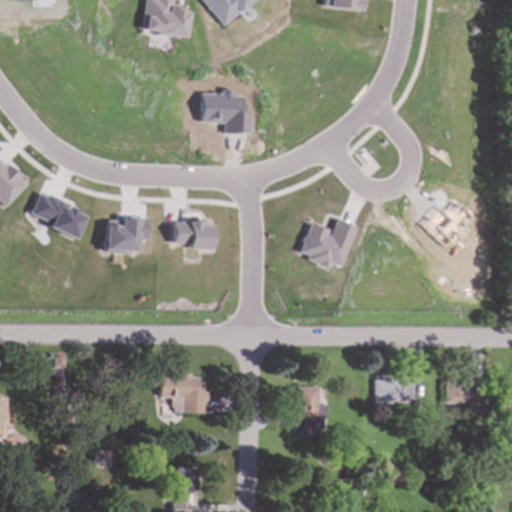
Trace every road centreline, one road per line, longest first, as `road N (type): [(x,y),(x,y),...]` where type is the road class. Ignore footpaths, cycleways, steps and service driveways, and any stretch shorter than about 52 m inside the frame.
road 1 (residential): [(0,100),(25,140),(85,181),(256,181),(319,155),(367,114),(398,0)]
road 2 (residential): [(0,337),(511,342)]
road 3 (residential): [(319,155),(365,199),(391,193),(405,175),(403,152),(367,114)]
road 4 (residential): [(245,511),(250,339)]
road 5 (residential): [(240,185),(250,339)]
